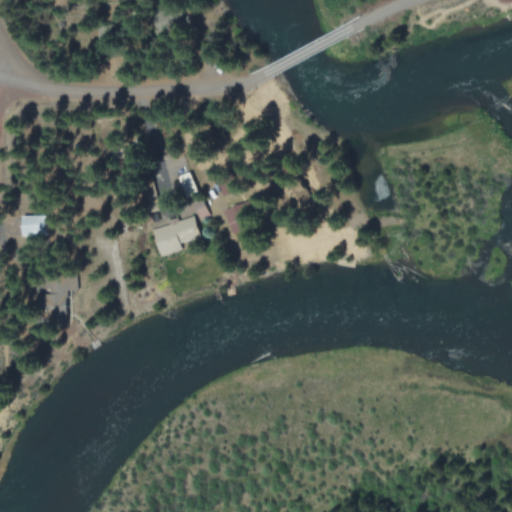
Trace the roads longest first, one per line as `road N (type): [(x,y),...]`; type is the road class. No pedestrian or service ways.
road 1 (residential): [(0,68),(47,88),(113,95),(270,73)]
road 2 (residential): [(6,68),(5,264)]
